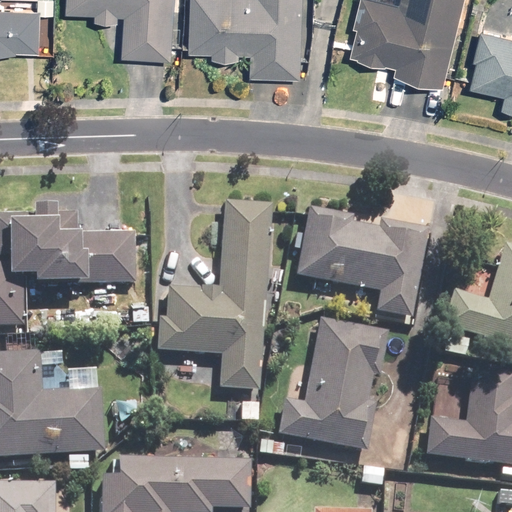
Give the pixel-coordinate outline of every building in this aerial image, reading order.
[(0,0),(0,47),(39,49),(41,7),(0,5),(0,0)] [(170,54),(173,0),(67,0),(67,7),(126,11),(123,51),(170,54)] [(300,73),(302,0),(191,0),(190,48),(250,50),(250,71),(300,73)] [(443,83),(463,0),(360,0),(348,52),(396,64),(395,70),(443,83)] [(511,33),(480,26),(467,83),(505,92),(502,104),(511,106),(511,33)] [(255,391),(266,205),(221,202),(216,291),(160,287),(156,351),(217,355),(215,388),(255,391)] [(19,283),(130,283),(130,234),(72,234),(72,214),(49,214),(49,206),(28,206),(28,214),(0,214),(0,326),(19,326),(19,283)] [(424,229),(304,208),(292,276),(376,291),(373,310),(408,317),(424,229)] [(450,291),(440,326),(511,347),(511,249),(499,246),(483,301),(450,291)] [(280,400),(274,435),(363,451),(372,403),(364,402),(369,375),(376,376),(384,332),(314,319),(299,404),(280,400)] [(0,456),(99,451),(95,390),(38,393),(36,352),(0,353),(0,456)] [(426,419),(421,456),(511,466),(511,395),(511,391),(511,371),(469,366),(462,424),(426,419)] [(247,460),(115,457),(115,476),(98,476),(96,511),(207,511),(208,508),(246,508),(247,460)] [(49,511),(50,483),(0,482),(0,511),(49,511)]
